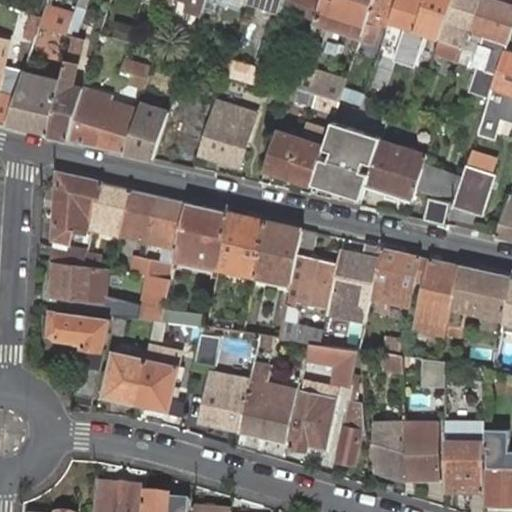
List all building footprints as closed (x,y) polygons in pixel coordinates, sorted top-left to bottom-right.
[(81,0),(69,37),(75,39),(78,40),(90,0),(81,0)] [(296,0),(313,5),(304,33),(311,35),(322,0),(296,0)] [(364,37),(376,0),(325,0),(311,43),(331,49),(339,29),(364,37)] [(380,28),(390,31),(400,0),(376,0),(364,37),(362,44),(374,48),(380,28)] [(394,67),(406,71),(412,54),(429,0),(400,0),(390,31),(404,36),(394,67)] [(442,39),(455,0),(429,0),(412,54),(417,56),(421,48),(425,50),(430,35),(442,39)] [(465,51),(482,0),(455,0),(442,39),(438,51),(462,58),(465,51)] [(508,52),(511,41),(511,6),(493,0),(482,0),(465,51),(482,56),(483,49),(498,54),(496,60),(493,70),(484,67),(475,92),(493,97),(501,73),(508,52)] [(38,38),(72,50),(75,39),(69,37),(41,27),(38,38)] [(51,136),(71,140),(83,96),(84,91),(74,88),(80,66),(77,66),(84,41),(78,40),(75,39),(72,50),(64,82),(51,136)] [(0,123),(9,125),(18,99),(24,79),(2,74),(9,43),(0,40),(0,123)] [(482,56),(496,60),(498,54),(483,49),(482,56)] [(511,53),(508,52),(501,73),(493,97),(487,113),(480,135),(494,139),(502,119),(507,103),(508,103),(511,104),(511,53)] [(318,96),(342,104),(353,71),(305,55),(294,87),(318,96)] [(121,70),(151,80),(154,70),(125,60),(121,70)] [(9,125),(51,136),(64,82),(33,73),(35,68),(28,66),(24,79),(18,99),(9,125)] [(118,80),(147,91),(151,80),(121,70),(118,80)] [(291,98),(315,106),(318,96),(294,87),(291,98)] [(71,140),(127,154),(139,114),(83,96),(71,140)] [(315,106),(338,114),(342,104),(318,96),(315,106)] [(511,104),(508,103),(507,103),(502,119),(511,121),(511,104)] [(171,115),(143,105),(127,154),(155,161),(171,115)] [(216,108),(200,156),(241,170),(255,129),(221,117),(223,110),(216,108)] [(268,170),(291,177),(303,142),(279,133),(268,170)] [(367,186),(413,203),(429,158),(382,141),(374,166),(367,186)] [(291,177),(315,186),(326,150),(303,142),(291,177)] [(362,202),(367,186),(374,166),(326,150),(315,186),(362,202)] [(105,184),(61,175),(55,240),(71,243),(73,235),(78,236),(79,231),(87,233),(90,217),(97,219),(105,184)] [(465,178),(455,206),(483,217),(492,188),(465,178)] [(95,228),(123,235),(133,191),(105,184),(97,219),(95,228)] [(133,191),(123,235),(151,240),(160,197),(133,191)] [(496,238),(511,241),(511,196),(510,196),(496,238)] [(160,197),(151,240),(177,247),(188,203),(160,197)] [(426,221),(445,225),(450,205),(431,201),(426,221)] [(176,257),(219,267),(226,213),(188,203),(177,247),(176,257)] [(226,213),(219,267),(256,276),(265,222),(226,213)] [(265,222),(256,276),(292,284),(299,254),(303,231),(265,222)] [(317,235),(303,231),(299,254),(306,256),(296,301),(326,308),(335,263),(313,257),(317,235)] [(380,249),(361,244),(358,256),(378,261),(380,249)] [(373,298),(411,305),(415,283),(420,258),(383,250),(373,298)] [(56,252),(55,264),(86,269),(89,256),(56,252)] [(89,256),(86,269),(101,270),(104,258),(89,256)] [(416,330),(446,337),(452,310),(461,267),(420,258),(415,283),(425,286),(416,330)] [(360,265),(339,259),(336,270),(338,271),(329,312),(351,317),(360,275),(358,275),(360,265)] [(86,269),(55,264),(52,297),(109,305),(110,272),(101,270),(86,269)] [(452,310),(505,322),(511,291),(511,278),(461,267),(452,310)] [(144,321),(159,322),(164,323),(167,309),(172,280),(152,278),(144,321)] [(312,343),(320,345),(322,334),(323,331),(298,327),(302,311),(297,306),(288,304),(280,339),(312,343)] [(164,323),(204,328),(207,315),(167,309),(164,323)] [(51,313),(48,336),(84,341),(84,347),(105,350),(113,321),(51,313)] [(206,329),(199,355),(213,358),(219,331),(212,329),(206,329)] [(242,356),(258,359),(260,347),(262,337),(246,334),(231,332),(230,342),(244,345),(242,356)] [(320,345),(361,351),(363,340),(322,334),(320,345)] [(262,337),(260,347),(271,349),(274,338),(262,337)] [(363,340),(361,351),(382,354),(383,343),(363,340)] [(354,384),(361,353),(361,351),(320,345),(312,343),(308,358),(338,362),(335,379),(354,384)] [(106,396),(139,404),(149,361),(117,353),(106,396)] [(387,371),(403,371),(404,357),(400,357),(387,355),(387,371)] [(419,389),(444,389),(444,361),(420,360),(419,389)] [(149,361),(139,404),(171,411),(182,368),(149,361)] [(77,394),(96,399),(103,370),(97,369),(96,372),(83,368),(77,394)] [(242,430),(253,381),(215,373),(204,422),(242,430)] [(242,430),(242,433),(286,443),(297,390),(253,381),(242,430)] [(305,386),(292,447),(311,452),(312,444),(328,447),(339,393),(329,391),(327,397),(310,394),(311,387),(305,386)] [(362,429),(366,430),(364,402),(351,399),(345,425),(347,426),(339,461),(355,464),(362,429)] [(405,423),(406,480),(438,479),(436,422),(412,423),(412,415),(405,415),(405,423)] [(376,472),(406,480),(405,423),(375,424),(376,472)] [(484,443),(484,452),(488,452),(488,505),(511,504),(511,450),(508,451),(507,428),(484,428),(484,435),(484,443)] [(448,443),(484,443),(484,435),(448,435),(448,443)] [(448,495),(484,495),(484,452),(484,443),(448,443),(448,495)] [(147,511),(148,499),(149,489),(103,486),(100,511),(147,511)] [(189,511),(190,503),(148,499),(147,511),(189,511)]
